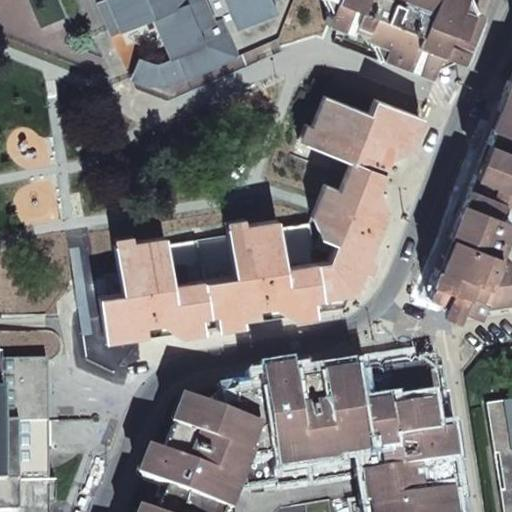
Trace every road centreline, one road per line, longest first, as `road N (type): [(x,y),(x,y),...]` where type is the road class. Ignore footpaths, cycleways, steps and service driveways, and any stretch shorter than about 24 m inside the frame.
road 1 (residential): [(510,0),(368,344)]
road 2 (residential): [(368,344),(184,376),(141,404),(96,511)]
road 3 (residential): [(368,344),(511,320)]
